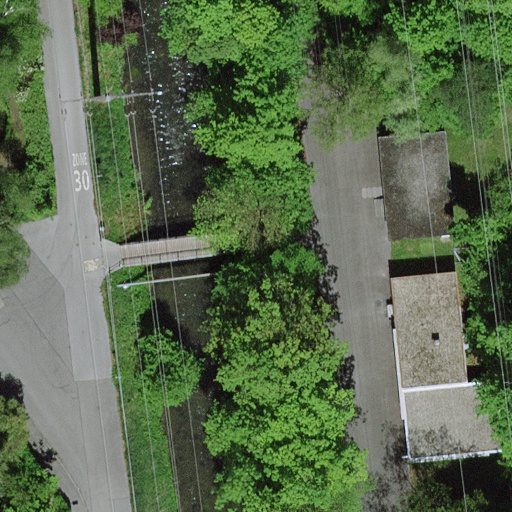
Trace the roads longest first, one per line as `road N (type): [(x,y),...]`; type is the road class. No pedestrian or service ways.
road 1 (residential): [(84,283),(51,0)]
road 2 (track): [(353,511),(328,231)]
road 3 (track): [(328,231),(297,0)]
road 4 (residential): [(113,511),(84,283)]
